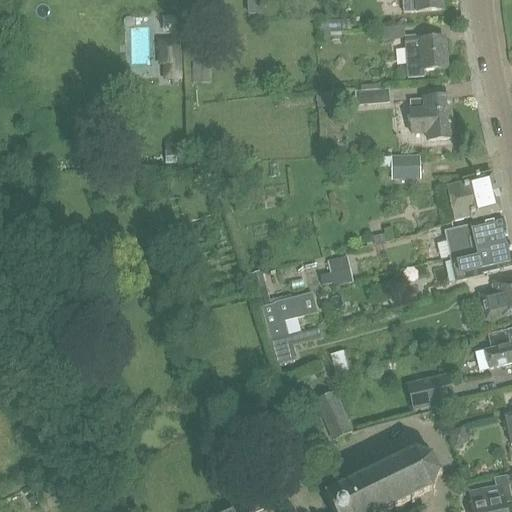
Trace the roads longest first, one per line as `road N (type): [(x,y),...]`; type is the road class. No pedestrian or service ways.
road 1 (residential): [(438,511),(446,470),(427,427),(289,474),(304,511)]
road 2 (track): [(117,511),(0,305)]
road 3 (tertiary): [(511,158),(478,0)]
